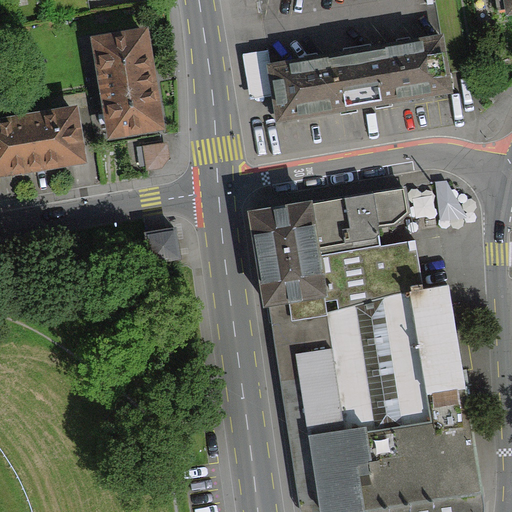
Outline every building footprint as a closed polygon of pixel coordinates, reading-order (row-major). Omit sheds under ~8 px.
[(511,0),(503,0),(506,17),(511,15),(511,0)] [(161,132),(143,29),(85,39),(103,142),(161,132)] [(443,35),(356,49),(365,108),(453,94),(443,35)] [(270,63),(267,64),(272,96),(277,123),(365,108),(356,49),(270,63)] [(267,64),(270,63),(268,50),(243,54),(250,100),(272,96),(267,64)] [(0,176),(81,163),(72,107),(0,118),(0,176)] [(168,144),(144,147),(147,172),(162,171),(170,160),(168,144)] [(337,300),(406,289),(420,286),(404,185),(310,200),(324,296),(336,294),(337,300)] [(324,296),(310,200),(248,209),(262,305),(267,304),(324,296)] [(182,262),(177,233),(148,238),(152,267),(182,262)] [(481,511),(482,501),(448,281),(420,286),(406,289),(427,419),(364,429),(363,422),(344,425),(324,296),(267,304),(282,406),(299,508),(301,511),(481,511)]
